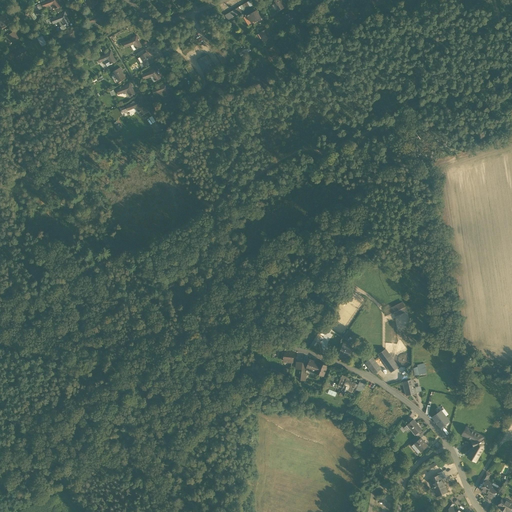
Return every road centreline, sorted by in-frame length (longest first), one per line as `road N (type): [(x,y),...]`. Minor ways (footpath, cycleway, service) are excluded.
road 1 (track): [(0,314),(225,201)]
road 2 (unclassified): [(449,446),(373,379),(285,344)]
road 3 (track): [(325,152),(424,106),(508,85)]
road 4 (track): [(156,377),(98,437),(50,466),(0,474)]
road 5 (track): [(0,342),(100,373),(156,377)]
